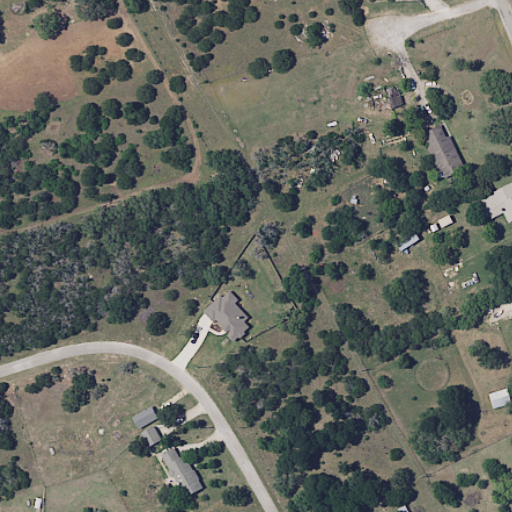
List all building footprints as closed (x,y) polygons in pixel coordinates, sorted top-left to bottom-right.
[(401,105),(395,89),(384,93),(390,109),(401,105)] [(463,170),(441,125),(420,135),(442,180),(463,170)] [(488,219),(503,214),(507,224),(511,222),(511,186),(480,198),(488,219)] [(394,244),(401,253),(418,238),(410,230),(394,244)] [(489,401),(494,415),(511,410),(506,395),(489,401)] [(140,432),(148,446),(160,440),(152,426),(140,432)] [(202,488),(184,455),(179,458),(173,448),(160,455),(183,498),(202,488)]
